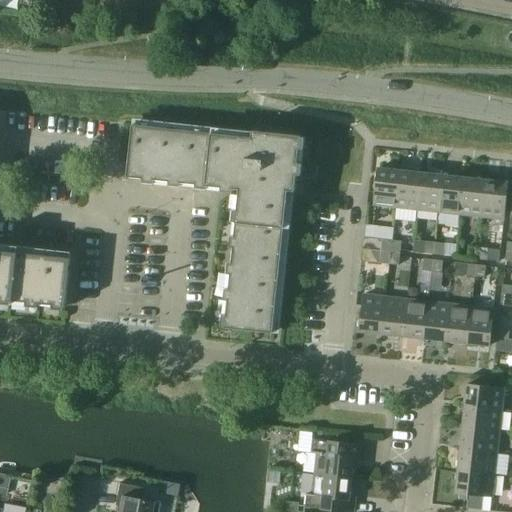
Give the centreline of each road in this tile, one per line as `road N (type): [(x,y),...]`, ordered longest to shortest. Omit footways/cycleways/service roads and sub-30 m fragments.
road 1 (unclassified): [(511,115),(359,86),(0,63)]
road 2 (residential): [(0,336),(330,372)]
road 3 (residential): [(330,372),(414,386),(421,402),(409,511)]
road 4 (residential): [(330,372),(347,201)]
